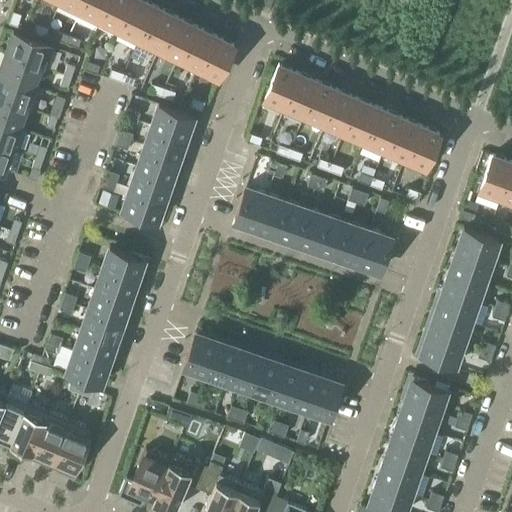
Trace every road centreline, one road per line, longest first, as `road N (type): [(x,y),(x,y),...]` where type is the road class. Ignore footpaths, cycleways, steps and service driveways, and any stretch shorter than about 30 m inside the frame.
road 1 (residential): [(260,29),(91,511)]
road 2 (residential): [(474,116),(338,511)]
road 3 (residential): [(474,116),(260,29)]
